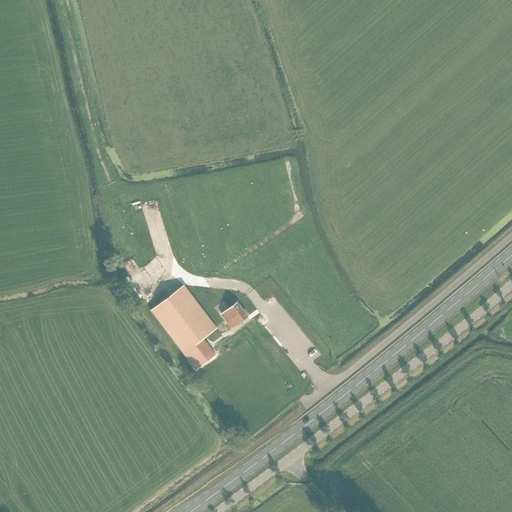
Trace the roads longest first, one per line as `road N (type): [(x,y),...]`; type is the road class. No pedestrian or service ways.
road 1 (primary): [(189,511),(511,254)]
road 2 (unclassified): [(217,511),(511,282)]
road 3 (unclassified): [(511,235),(303,406)]
